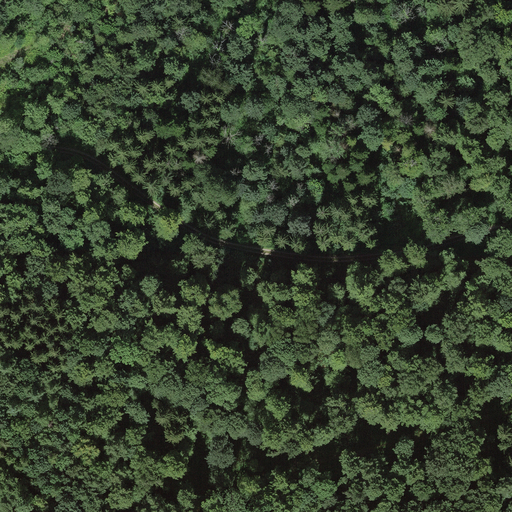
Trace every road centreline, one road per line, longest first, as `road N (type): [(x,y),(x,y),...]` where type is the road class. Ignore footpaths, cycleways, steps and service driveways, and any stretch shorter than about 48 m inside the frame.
road 1 (track): [(511,409),(207,488),(108,402),(0,347)]
road 2 (track): [(511,225),(423,250),(332,259),(274,253),(211,239),(76,154),(0,147)]
road 3 (track): [(485,0),(448,20),(408,28),(275,0)]
